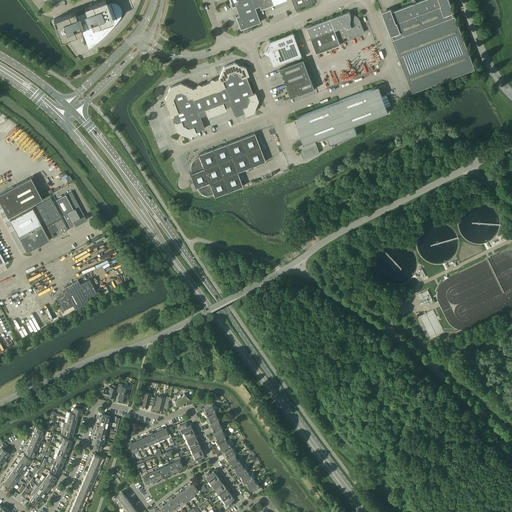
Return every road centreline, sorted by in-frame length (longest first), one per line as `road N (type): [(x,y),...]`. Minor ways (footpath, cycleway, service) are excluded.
road 1 (secondary): [(60,120),(295,419)]
road 2 (secondary): [(295,419),(142,192),(75,112)]
road 3 (residential): [(248,505),(191,408),(158,419),(95,402),(83,446),(48,511)]
road 4 (unclassified): [(0,402),(147,341),(292,264)]
road 5 (unclassified): [(292,264),(388,330),(511,441)]
road 6 (unclassified): [(292,264),(511,145)]
road 7 (unclassified): [(275,114),(391,70)]
